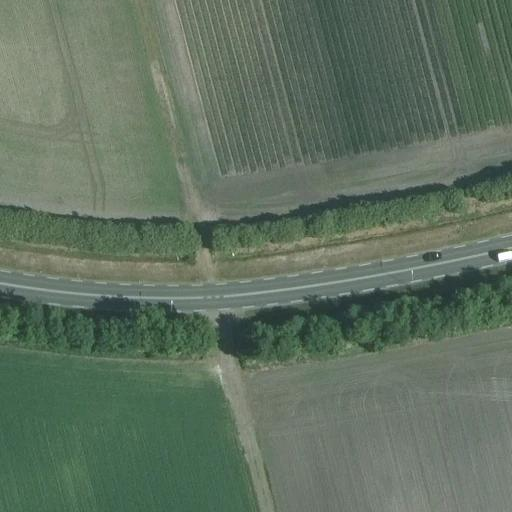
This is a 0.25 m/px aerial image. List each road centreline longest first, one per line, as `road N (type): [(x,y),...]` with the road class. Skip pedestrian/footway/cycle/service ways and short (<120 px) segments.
road 1 (track): [(138,0),(267,511)]
road 2 (primary): [(511,248),(414,271),(212,298),(97,297),(0,284)]
